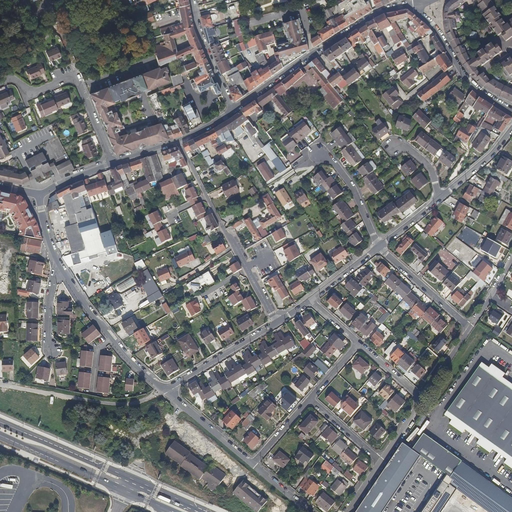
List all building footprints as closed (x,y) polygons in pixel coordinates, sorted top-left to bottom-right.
[(140,0),(137,2),(138,2),(131,5),(133,9),(141,5),(142,6),(142,7),(146,5),(147,4),(155,0),(176,0),(178,7),(179,7),(189,5),(187,0),(140,0)] [(349,26),(343,15),(342,13),(339,5),(337,1),(336,0),(335,0),(334,1),(333,1),(336,6),(339,14),(340,17),(335,19),(341,30),(349,26)] [(369,2),(368,0),(336,0),(337,1),(339,5),(342,13),(343,15),(349,26),(351,24),(360,19),(361,18),(360,16),(362,15),(363,17),(366,15),(370,13),(367,7),(370,5),(369,2)] [(390,3),(389,0),(374,0),(375,1),(374,1),(375,5),(377,9),(390,3)] [(455,9),(464,3),(467,1),(469,5),(473,3),(471,0),(452,0),(450,2),(446,6),(444,13),(447,14),(453,13),(453,11),(455,9)] [(506,33),(502,35),(506,41),(511,36),(511,19),(510,21),(511,23),(509,25),(508,24),(506,25),(502,19),(501,20),(499,18),(501,16),(499,13),(497,14),(495,11),(497,10),(494,7),(495,6),(493,3),(491,5),(489,2),(491,1),(490,0),(475,0),(477,0),(479,4),(477,6),(484,15),(483,15),(489,24),(491,23),(493,26),(491,27),(498,36),(504,31),(506,33)] [(193,26),(191,19),(189,5),(179,7),(180,15),(181,18),(182,23),(182,24),(172,27),(173,30),(173,32),(193,26)] [(156,15),(155,14),(158,13),(156,9),(154,10),(151,11),(148,12),(145,14),(147,19),(152,16),(153,16),(156,15)] [(416,16),(407,10),(396,12),(398,21),(408,18),(416,16)] [(327,16),(325,12),(317,15),(317,16),(319,20),(323,18),(322,16),(323,15),(326,20),(327,23),(329,26),(318,33),(319,36),(320,36),(323,42),(336,34),(329,21),(327,16)] [(398,21),(396,12),(395,13),(385,14),(394,29),(397,34),(401,32),(394,22),(398,21)] [(394,29),(385,14),(374,20),(378,27),(381,31),(387,28),(391,37),(397,34),(394,29)] [(213,27),(210,15),(201,17),(204,29),(213,27)] [(426,25),(419,19),(416,16),(408,18),(411,21),(409,23),(411,26),(415,31),(422,39),(426,37),(419,29),(426,25)] [(243,35),(242,25),(242,23),(242,18),(235,20),(236,34),(228,38),(219,40),(221,44),(222,44),(238,37),(243,35)] [(341,30),(335,19),(334,20),(333,19),(329,21),(336,34),(341,30)] [(457,28),(455,19),(443,21),(444,25),(445,31),(446,35),(447,35),(453,32),(453,30),(457,28)] [(310,51),(306,38),(304,39),(299,20),(284,25),(272,28),(273,31),(276,41),(276,43),(279,52),(284,68),(295,61),(293,55),(310,51)] [(378,27),(374,20),(371,21),(366,24),(367,25),(369,30),(371,29),(374,33),(378,31),(376,28),(378,27)] [(374,33),(371,29),(369,30),(367,25),(358,31),(364,39),(369,35),(374,45),(374,46),(380,54),(381,57),(384,55),(386,54),(384,52),(384,51),(383,49),(379,43),(377,39),(375,36),(374,33)] [(431,30),(426,25),(419,29),(426,37),(434,33),(431,30)] [(192,52),(201,48),(197,40),(193,26),(173,32),(165,34),(162,35),(164,42),(160,43),(160,45),(154,47),(158,67),(160,66),(163,65),(167,63),(169,62),(170,62),(173,61),(177,59),(178,59),(192,52)] [(39,45),(52,32),(49,30),(37,42),(36,42),(37,43),(39,45)] [(364,39),(358,31),(358,30),(349,35),(350,36),(346,39),(348,41),(352,46),(359,42),(360,43),(360,44),(360,45),(364,44),(366,42),(364,39)] [(276,43),(276,41),(273,31),(261,34),(254,37),(260,54),(263,53),(263,54),(268,53),(268,51),(266,46),(272,45),(272,44),(276,43)] [(405,39),(401,32),(397,34),(399,38),(402,42),(405,39)] [(455,36),(453,32),(447,35),(448,37),(450,41),(450,42),(456,39),(455,36)] [(323,42),(320,36),(319,36),(313,39),(311,40),(315,48),(323,42)] [(386,42),(382,36),(377,39),(379,43),(383,49),(388,46),(386,42)] [(439,42),(435,36),(430,39),(433,45),(439,42)] [(238,37),(222,44),(225,52),(236,47),(235,46),(240,44),(241,44),(238,37)] [(253,47),(250,39),(244,42),(243,43),(246,50),(250,48),(253,47)] [(352,46),(348,41),(346,39),(338,44),(345,53),(353,47),(352,46)] [(408,52),(421,45),(418,41),(410,45),(405,39),(402,42),(408,52)] [(481,66),(490,61),(488,59),(492,56),(493,58),(502,51),(498,45),(495,47),(492,43),(486,47),(487,49),(484,51),(483,49),(477,54),(480,58),(477,60),(475,58),(470,61),(468,57),(466,53),(467,53),(464,48),(462,49),(461,46),(458,39),(456,39),(450,42),(452,45),(454,49),(456,53),(458,57),(463,66),(470,75),(471,74),(477,70),(475,67),(476,66),(477,67),(480,64),(481,66)] [(443,54),(444,54),(446,53),(443,47),(439,42),(433,45),(437,50),(430,55),(433,60),(443,54)] [(360,76),(355,69),(347,74),(343,69),(342,70),(335,60),(342,55),(346,60),(350,66),(352,65),(345,53),(338,44),(324,54),(339,73),(344,80),(349,86),(361,77),(360,76)] [(428,56),(424,49),(421,45),(408,52),(410,55),(412,53),(414,52),(415,54),(417,53),(424,66),(431,62),(428,56)] [(61,57),(57,48),(46,52),(50,62),(61,57)] [(207,62),(201,48),(192,52),(195,61),(184,66),(184,65),(180,67),(182,73),(187,71),(199,66),(207,62)] [(397,66),(408,59),(403,50),(396,54),(395,53),(391,56),(397,66)] [(228,60),(225,52),(214,56),(218,65),(224,62),(227,61),(228,60)] [(284,68),(279,52),(275,53),(276,58),(277,59),(278,62),(276,63),(269,67),(273,76),(284,68)] [(263,54),(263,53),(260,54),(255,56),(260,65),(264,63),(266,61),(266,60),(263,54)] [(372,67),(367,60),(363,54),(360,57),(361,59),(362,59),(360,61),(353,67),(355,69),(360,76),(365,73),(372,67)] [(426,73),(438,65),(447,58),(446,56),(444,54),(443,54),(433,60),(431,62),(424,66),(419,69),(423,75),(426,73)] [(441,68),(450,61),(447,58),(438,65),(441,68)] [(511,59),(511,58),(507,60),(509,62),(506,64),(505,62),(502,64),(510,76),(511,74),(511,59)] [(257,87),(273,76),(269,67),(263,71),(259,74),(258,72),(257,71),(254,73),(252,66),(251,65),(246,59),(244,61),(245,62),(237,67),(239,72),(246,69),(247,68),(250,72),(252,78),(257,87)] [(326,70),(317,59),(312,62),(322,74),(326,70)] [(218,65),(222,75),(226,73),(227,73),(231,71),(227,61),(224,62),(218,65)] [(446,72),(453,66),(450,61),(441,68),(444,73),(445,73),(446,72)] [(213,75),(207,62),(199,66),(201,70),(201,72),(198,73),(199,75),(193,79),(193,80),(195,82),(197,85),(200,82),(205,79),(204,79),(213,75)] [(322,74),(312,62),(308,65),(312,69),(309,71),(323,88),(319,91),(324,97),(331,105),(333,109),(337,106),(339,104),(344,100),(339,94),(335,90),(334,88),(328,81),(322,74)] [(45,73),(41,63),(36,65),(37,66),(27,70),(26,71),(28,75),(29,74),(30,77),(31,79),(41,75),(41,74),(45,73)] [(169,81),(166,73),(167,72),(167,71),(168,71),(167,67),(165,68),(165,67),(159,69),(159,68),(140,75),(146,91),(147,90),(148,92),(154,89),(153,88),(158,86),(159,87),(163,86),(162,84),(169,81)] [(228,78),(239,72),(237,67),(235,68),(231,71),(227,73),(226,73),(228,78)] [(280,97),(305,75),(306,74),(301,67),(300,68),(282,82),(274,88),(280,97)] [(415,84),(412,80),(419,74),(413,68),(400,80),(405,86),(406,85),(409,89),(415,84)] [(332,78),(326,70),(322,74),(328,81),(332,78)] [(480,75),(477,70),(471,74),(475,79),(480,75)] [(244,82),(239,72),(228,78),(233,87),(236,85),(237,86),(244,82),(250,93),(257,87),(252,78),(244,82)] [(440,89),(451,80),(449,78),(450,77),(446,72),(445,73),(444,73),(431,84),(417,95),(419,97),(423,102),(424,102),(425,101),(428,99),(431,96),(440,90),(440,89)] [(181,76),(180,73),(172,77),(174,87),(179,85),(180,85),(184,83),(183,83),(181,76)] [(342,81),(344,80),(339,73),(332,78),(328,81),(334,88),(342,81)] [(511,89),(494,81),(493,80),(490,82),(484,73),(480,75),(475,79),(475,80),(483,87),(484,86),(486,88),(493,93),(500,96),(511,102),(511,89)] [(146,91),(140,75),(134,77),(140,93),(141,92),(146,91)] [(205,88),(211,85),(215,94),(220,91),(216,82),(213,76),(213,75),(204,79),(205,79),(200,82),(197,85),(195,82),(191,84),(193,89),(197,87),(199,92),(205,89),(205,88)] [(122,131),(122,130),(125,129),(123,126),(120,127),(120,126),(121,125),(115,112),(114,113),(114,112),(116,111),(115,107),(112,108),(140,96),(139,93),(140,93),(134,77),(90,95),(94,106),(104,129),(115,154),(131,150),(148,145),(160,142),(153,125),(151,126),(150,123),(122,131)] [(241,92),(238,89),(237,86),(236,85),(233,87),(229,89),(231,93),(235,102),(244,97),(241,92)] [(399,100),(396,97),(397,96),(399,94),(393,87),(383,96),(391,106),(394,110),(403,103),(400,99),(399,100)] [(280,97),(274,88),(263,96),(262,96),(257,100),(256,100),(255,101),(261,109),(273,100),(285,115),(286,117),(292,112),(280,97)] [(459,105),(465,96),(455,89),(448,97),(459,105)] [(14,99),(10,91),(0,95),(0,105),(10,101),(14,99)] [(493,106),(484,100),(480,98),(473,91),(470,94),(465,102),(480,112),(480,111),(484,113),(488,115),(493,106)] [(60,106),(70,102),(66,92),(56,96),(52,98),(55,104),(57,109),(61,107),(60,106)] [(51,112),(57,109),(55,104),(53,100),(48,102),(46,103),(45,102),(36,106),(41,116),(51,112)] [(261,109),(255,101),(241,111),(242,111),(242,112),(246,118),(252,115),(256,112),(257,115),(262,111),(261,109)] [(420,111),(427,104),(424,102),(423,102),(419,105),(417,108),(420,111)] [(192,111),(191,109),(188,103),(182,106),(189,120),(195,117),(192,111)] [(511,118),(506,115),(493,106),(488,115),(498,121),(500,122),(495,129),(502,133),(511,118)] [(240,126),(246,122),(247,126),(251,130),(249,132),(253,137),(255,135),(257,134),(259,132),(255,127),(254,128),(248,120),(246,118),(242,112),(242,111),(231,120),(225,123),(219,126),(226,140),(227,143),(235,141),(229,130),(232,128),(234,131),(238,137),(243,133),(241,130),(242,129),(240,126)] [(461,121),(464,115),(459,111),(455,117),(461,121)] [(26,128),(20,114),(11,118),(17,132),(26,128)] [(163,123),(161,116),(157,118),(160,123),(165,132),(171,131),(173,138),(182,135),(176,124),(170,126),(168,127),(166,124),(166,122),(163,123)] [(187,127),(183,120),(182,120),(180,116),(173,120),(176,124),(182,135),(188,131),(187,128),(187,127)] [(87,131),(82,120),(81,120),(79,117),(72,120),(78,135),(87,131)] [(408,131),(412,121),(400,117),(397,126),(402,128),(402,129),(408,131)] [(379,140),(389,132),(382,123),(379,119),(375,122),(378,126),(372,131),(379,140)] [(307,134),(311,131),(305,122),(297,129),(304,138),(308,135),(307,134)] [(441,130),(440,129),(431,122),(429,125),(439,133),(441,130)] [(493,127),(483,122),(480,126),(491,132),(493,128),(493,127)] [(165,132),(160,123),(158,124),(164,140),(173,138),(171,131),(165,132)] [(468,142),(476,127),(470,123),(467,129),(462,127),(457,136),(462,139),(468,142)] [(164,140),(158,124),(153,125),(160,142),(164,140)] [(226,140),(219,126),(214,129),(219,137),(222,142),(226,140)] [(487,137),(491,132),(480,126),(472,141),(470,144),(472,146),(481,152),(491,139),(487,137)] [(337,142),(346,135),(340,127),(332,134),(335,138),(334,138),(337,142)] [(219,155),(225,152),(228,150),(226,148),(225,145),(223,146),(222,142),(219,137),(214,129),(210,131),(206,133),(210,140),(211,142),(219,155)] [(304,138),(297,129),(289,135),(290,137),(291,138),(296,143),(300,140),(301,141),(304,138)] [(350,144),(356,140),(350,132),(346,135),(337,142),(339,146),(340,145),(344,149),(350,144)] [(441,148),(422,132),(415,141),(435,156),(441,148)] [(211,142),(210,140),(206,133),(194,140),(200,151),(205,149),(203,145),(211,142)] [(257,142),(261,147),(262,148),(264,147),(259,139),(257,134),(255,135),(256,141),(257,142)] [(7,147),(4,139),(2,140),(0,135),(0,157),(0,158),(9,154),(6,147),(7,147)] [(459,144),(462,139),(457,136),(454,140),(459,144)] [(293,149),(297,145),(296,143),(291,138),(290,137),(283,143),(290,152),(294,150),(293,149)] [(97,154),(90,138),(81,142),(83,145),(82,146),(87,159),(97,154)] [(200,151),(194,140),(189,142),(196,156),(201,153),(200,151)] [(196,156),(189,142),(183,145),(190,159),(196,156)] [(261,147),(257,142),(255,144),(262,154),(264,152),(262,148),(261,147)] [(347,160),(359,150),(353,143),(351,145),(350,144),(344,149),(342,151),(345,155),(344,156),(347,160)] [(177,162),(175,158),(182,155),(179,148),(162,153),(165,162),(171,160),(169,161),(169,174),(175,174),(177,162)] [(210,155),(207,148),(205,149),(200,151),(201,153),(202,153),(204,159),(209,156),(210,155)] [(363,160),(362,160),(365,158),(359,150),(347,160),(349,164),(351,163),(354,167),(363,160)] [(449,168),(456,159),(446,151),(439,160),(449,168)] [(48,165),(42,152),(25,161),(31,173),(34,178),(40,175),(41,178),(46,175),(45,173),(51,170),(48,165)] [(162,172),(156,155),(149,157),(157,181),(158,184),(158,185),(164,182),(161,172),(162,172)] [(188,166),(184,158),(182,155),(175,158),(177,162),(180,161),(183,168),(188,166)] [(216,163),(213,159),(212,160),(211,160),(209,156),(204,159),(209,168),(214,165),(216,163)] [(156,181),(149,157),(148,157),(141,159),(141,160),(129,164),(132,171),(133,171),(136,170),(143,168),(147,180),(138,184),(134,186),(138,194),(141,193),(152,188),(149,183),(156,181)] [(507,175),(511,165),(511,161),(503,157),(496,169),(507,175)] [(68,171),(74,168),(69,159),(55,167),(56,167),(59,174),(67,170),(68,171)] [(218,173),(224,169),(225,171),(228,175),(231,173),(221,160),(218,162),(216,163),(214,165),(218,173)] [(372,172),(373,171),(376,168),(371,161),(368,164),(367,163),(358,170),(360,174),(362,173),(365,178),(372,172)] [(408,176),(417,169),(410,161),(401,168),(408,176)] [(132,171),(129,164),(122,166),(116,168),(122,181),(127,179),(125,174),(132,172),(132,171)] [(288,171),(283,164),(282,165),(277,169),(283,177),(289,173),(288,171)] [(114,191),(124,187),(122,181),(116,168),(111,170),(116,183),(111,185),(114,191)] [(20,175),(13,173),(13,171),(10,171),(10,173),(6,172),(6,170),(3,169),(3,171),(0,170),(0,179),(22,184),(29,180),(27,175),(25,172),(20,175)] [(322,184),(328,179),(329,178),(326,174),(325,175),(322,171),(313,178),(319,186),(322,184)] [(294,178),(290,172),(289,173),(283,177),(287,183),(294,178)] [(378,180),(372,172),(365,178),(363,179),(366,183),(365,184),(368,188),(378,180)] [(102,173),(98,175),(100,182),(97,183),(100,194),(109,191),(107,187),(102,173)] [(188,185),(182,174),(174,178),(172,179),(177,190),(184,187),(188,185)] [(428,182),(421,174),(415,179),(411,181),(419,190),(428,182)] [(328,192),(336,185),(333,181),(334,180),(331,176),(329,178),(328,179),(322,184),(328,192)] [(494,192),(499,183),(491,178),(483,192),(490,195),(492,196),(496,199),(499,194),(494,192)] [(88,179),(83,180),(89,197),(98,194),(94,184),(91,186),(88,179)] [(129,185),(127,179),(122,181),(124,187),(126,190),(130,188),(129,185)] [(177,190),(172,179),(164,182),(158,185),(164,201),(179,195),(177,190)] [(83,180),(75,184),(80,201),(83,213),(77,214),(80,223),(79,224),(86,250),(104,245),(106,249),(118,252),(111,230),(101,234),(89,197),(83,180)] [(384,188),(378,180),(368,188),(371,191),(372,191),(375,195),(384,188)] [(229,198),(240,192),(234,181),(230,183),(223,186),(229,198)] [(138,194),(134,186),(138,184),(137,182),(129,185),(130,188),(126,190),(130,200),(131,201),(139,198),(142,196),(141,193),(138,194)] [(80,201),(75,184),(70,186),(74,203),(80,201)] [(188,185),(184,187),(188,196),(185,197),(188,202),(198,197),(193,187),(192,188),(190,184),(188,185)] [(334,200),(343,193),(344,192),(341,188),(340,189),(336,185),(328,192),(334,200)] [(476,197),(478,192),(482,194),(479,200),(485,204),(486,202),(490,195),(483,192),(470,185),(463,198),(468,200),(467,200),(470,202),(472,199),(471,199),(473,197),(475,198),(476,197)] [(74,203),(70,186),(56,193),(57,194),(59,199),(64,197),(69,216),(77,214),(76,212),(74,203)] [(259,193),(255,187),(248,191),(252,196),(253,197),(259,193)] [(284,188),(276,193),(284,207),(292,202),(284,188)] [(308,199),(302,190),(294,195),(300,205),(308,199)] [(19,198),(15,198),(15,195),(0,191),(0,212),(9,215),(12,218),(18,230),(17,235),(39,239),(40,232),(36,224),(38,224),(28,205),(26,206),(24,203),(22,204),(18,201),(19,198)] [(417,201),(410,192),(403,198),(410,208),(414,205),(413,204),(417,201)] [(55,200),(59,199),(57,194),(51,199),(49,206),(48,210),(57,207),(55,200)] [(282,218),(268,194),(262,198),(268,207),(267,207),(272,215),(259,222),(263,229),(282,218)] [(499,205),(501,201),(496,199),(492,196),(490,201),(496,204),(499,205)] [(410,208),(403,198),(395,204),(401,212),(401,213),(405,210),(406,211),(410,208)] [(147,208),(143,199),(142,199),(141,199),(140,200),(142,206),(139,207),(134,209),(136,213),(147,208)] [(339,215),(349,207),(346,203),(345,204),(342,200),(334,206),(333,207),(339,215)] [(83,213),(80,201),(74,203),(76,212),(77,214),(83,213)] [(401,212),(395,204),(393,202),(385,208),(392,217),(396,214),(397,215),(401,212)] [(204,218),(206,217),(204,213),(206,212),(201,203),(192,207),(199,221),(204,218)] [(465,216),(469,209),(463,205),(461,208),(458,206),(456,211),(465,216)] [(354,216),(351,212),(351,211),(349,207),(339,215),(345,223),(341,226),(350,219),(354,216)] [(392,217),(385,208),(377,214),(384,223),(388,220),(389,221),(393,218),(392,217)] [(476,219),(479,213),(474,210),(471,216),(476,219)] [(149,215),(155,229),(162,226),(160,222),(162,221),(157,211),(149,215)] [(465,216),(456,211),(454,214),(457,216),(455,219),(462,223),(465,216)] [(511,230),(511,212),(510,211),(503,225),(511,230)] [(80,223),(77,214),(69,216),(71,226),(73,225),(79,224),(80,223)] [(219,227),(212,214),(206,217),(204,218),(205,218),(209,226),(207,227),(208,231),(211,229),(212,231),(219,227)] [(432,237),(444,223),(436,217),(428,227),(425,231),(426,232),(432,237)] [(257,228),(250,218),(245,221),(257,242),(258,242),(263,239),(257,228)] [(354,228),(357,226),(353,222),(352,223),(350,219),(341,226),(347,234),(354,228)] [(86,250),(79,224),(73,225),(71,226),(65,227),(73,254),(86,250)] [(162,226),(155,229),(162,243),(171,239),(166,229),(164,230),(162,226)] [(267,233),(265,230),(264,231),(261,227),(261,226),(257,228),(263,239),(274,233),(272,230),(267,233)] [(361,237),(354,228),(347,234),(350,237),(348,239),(354,247),(362,241),(360,238),(361,237)] [(277,242),(286,238),(282,229),(273,234),(277,242)] [(509,241),(511,235),(511,234),(502,229),(497,239),(507,245),(509,242),(509,241)] [(211,241),(208,235),(201,239),(203,243),(206,241),(207,244),(211,241)] [(402,255),(414,241),(408,236),(403,242),(396,250),(402,255)] [(41,254),(43,241),(41,241),(23,237),(21,251),(26,251),(41,254)] [(226,249),(221,240),(212,245),(217,255),(226,249)] [(290,262),(300,255),(293,241),(283,247),(285,250),(284,251),(286,255),(285,255),(287,259),(288,258),(290,262)] [(487,241),(482,254),(497,260),(502,248),(487,241)] [(118,252),(106,249),(104,245),(86,250),(73,254),(71,255),(74,265),(82,263),(81,260),(89,257),(99,255),(106,252),(107,256),(118,253),(118,252)] [(423,251),(416,245),(411,250),(419,257),(418,259),(422,262),(428,255),(423,251)] [(336,263),(349,255),(345,248),(343,246),(330,254),(336,263)] [(195,259),(191,250),(175,258),(179,267),(195,259)] [(328,263),(321,254),(311,261),(318,271),(328,263)] [(42,275),(44,264),(31,261),(28,272),(42,275)] [(449,272),(436,261),(428,269),(441,281),(449,272)] [(480,279),(484,282),(486,279),(486,278),(493,269),(483,261),(476,269),(476,270),(474,273),(475,275),(480,279)] [(230,267),(234,273),(242,269),(238,262),(230,267)] [(390,270),(382,264),(380,262),(378,264),(376,263),(374,265),(378,268),(376,271),(384,277),(390,270)] [(136,276),(148,269),(146,266),(134,273),(136,276)] [(171,277),(167,268),(157,273),(161,282),(166,280),(171,277)] [(306,269),(305,268),(295,275),(299,280),(300,283),(304,280),(310,276),(311,276),(306,269)] [(375,275),(373,274),(367,268),(363,273),(362,272),(356,280),(364,287),(375,275)] [(469,281),(475,275),(474,273),(471,271),(465,277),(469,281)] [(201,285),(205,282),(206,284),(207,286),(215,282),(209,272),(189,283),(193,289),(195,292),(201,288),(203,288),(202,286),(201,285)] [(395,290),(402,283),(392,274),(385,282),(395,291),(395,290)] [(278,276),(277,275),(269,280),(273,287),(276,291),(277,290),(283,299),(289,296),(280,279),(278,276)] [(453,291),(460,283),(451,275),(444,283),(453,291)] [(116,284),(120,291),(135,284),(132,277),(116,284)] [(358,286),(359,285),(352,279),(345,287),(352,292),(350,294),(355,298),(362,289),(358,286)] [(481,288),(485,283),(484,282),(480,279),(476,284),(479,286),(481,288)] [(160,291),(153,280),(142,286),(152,303),(154,302),(163,297),(162,295),(160,291)] [(294,295),(304,289),(300,283),(299,280),(289,287),(294,295)] [(40,288),(41,283),(29,281),(27,291),(37,293),(38,288),(40,288)] [(256,306),(248,292),(242,296),(238,291),(240,289),(236,284),(235,282),(230,285),(231,287),(235,293),(228,298),(234,306),(242,301),(247,311),(250,309),(256,306)] [(404,299),(410,292),(411,291),(402,283),(395,290),(404,299)] [(462,308),(471,297),(470,296),(473,292),(471,290),(467,294),(464,297),(458,304),(458,305),(462,308)] [(458,304),(464,297),(460,293),(457,291),(451,298),(458,304)] [(413,308),(419,301),(410,292),(404,299),(403,300),(413,308)] [(123,305),(116,294),(108,299),(115,310),(123,305)] [(343,303),(334,295),(333,296),(328,302),(334,307),(337,309),(343,303)] [(166,303),(163,297),(154,302),(155,303),(157,302),(157,303),(158,302),(159,304),(161,302),(162,305),(166,303)] [(381,306),(372,298),(370,300),(379,308),(381,306)] [(199,306),(196,300),(195,301),(194,300),(186,306),(192,316),(201,311),(198,307),(199,306)] [(422,317),(429,309),(419,301),(413,308),(411,310),(421,318),(422,317)] [(72,315),(73,310),(69,309),(69,302),(58,302),(58,315),(59,315),(59,317),(71,317),(71,315),(72,315)] [(38,318),(39,303),(34,303),(34,304),(28,304),(28,318),(38,318)] [(171,311),(166,303),(162,305),(167,314),(172,312),(171,311)] [(356,312),(347,303),(340,311),(349,320),(356,312)] [(431,325),(438,317),(439,316),(430,307),(429,309),(422,317),(431,325)] [(499,313),(495,310),(487,321),(497,328),(503,320),(497,316),(499,313)] [(382,324),(390,314),(387,311),(378,321),(382,324)] [(303,318),(304,319),(301,321),(303,324),(307,329),(316,323),(309,313),(303,318)] [(254,324),(248,314),(237,321),(242,331),(254,324)] [(360,330),(369,320),(362,314),(352,324),(360,330)] [(441,333),(448,325),(438,317),(431,325),(441,333)] [(138,328),(132,318),(122,324),(128,334),(130,337),(139,331),(138,328)] [(294,327),(290,320),(286,324),(290,330),(294,327)] [(307,329),(303,324),(301,321),(300,320),(295,324),(297,327),(299,329),(305,337),(310,334),(307,329)] [(69,334),(70,321),(59,321),(58,334),(69,334)] [(367,336),(376,326),(371,322),(368,326),(365,324),(360,330),(363,334),(367,337),(367,336)] [(37,341),(38,325),(27,324),(27,341),(37,341)] [(385,337),(381,334),(386,327),(382,324),(379,327),(377,330),(378,331),(370,340),(377,346),(378,346),(379,347),(384,342),(382,340),(385,337)] [(89,344),(101,334),(93,325),(81,335),(89,344)] [(223,340),(234,333),(229,325),(218,332),(223,340)] [(420,333),(413,327),(409,331),(416,337),(420,333)] [(156,338),(151,329),(141,334),(146,343),(156,338)] [(215,339),(209,329),(200,335),(206,345),(215,339)] [(416,337),(409,331),(406,334),(411,338),(416,342),(418,339),(416,337)] [(295,346),(290,337),(289,336),(288,334),(284,337),(281,332),(278,334),(287,350),(295,346)] [(278,334),(277,333),(274,335),(276,340),(272,342),(273,345),(278,353),(279,354),(280,357),(288,352),(287,350),(278,334)] [(198,349),(189,334),(178,341),(185,352),(187,351),(189,355),(198,349)] [(341,345),(343,342),(334,335),(329,341),(329,342),(337,349),(339,351),(343,347),(341,345)] [(438,352),(447,342),(441,337),(432,347),(438,352)] [(278,353),(273,345),(269,347),(264,340),(261,343),(262,344),(271,359),(279,354),(278,353)] [(163,353),(156,341),(147,347),(151,354),(150,355),(153,359),(163,353)] [(305,350),(311,344),(308,341),(302,347),(305,350)] [(329,358),(337,349),(329,342),(321,351),(329,358)] [(388,355),(397,345),(393,342),(384,352),(388,355)] [(271,359),(262,344),(258,347),(263,354),(258,357),(262,364),(264,366),(272,361),(271,359)] [(308,357),(317,348),(313,345),(305,354),(308,357)] [(398,363),(405,355),(398,348),(390,358),(397,364),(398,363)] [(39,358),(32,349),(24,356),(32,365),(39,358)] [(198,349),(189,355),(193,353),(188,357),(199,351),(198,349)] [(262,364),(258,357),(257,354),(253,357),(248,350),(245,353),(246,355),(254,369),(262,364)] [(92,368),(94,352),(86,351),(83,351),(82,351),(80,366),(82,367),(85,367),(92,368)] [(300,361),(305,356),(304,354),(302,353),(292,361),(295,364),(299,360),(300,361)] [(410,368),(418,359),(414,356),(413,355),(410,353),(408,356),(406,354),(405,355),(398,363),(407,371),(408,370),(410,368)] [(111,372),(113,357),(111,357),(108,356),(101,355),(99,371),(107,372),(110,372),(111,372)] [(254,369),(246,355),(243,357),(247,364),(242,366),(248,376),(249,378),(257,373),(254,369)] [(370,366),(360,358),(352,366),(362,375),(370,366)] [(425,371),(418,365),(422,360),(419,358),(418,359),(410,368),(412,371),(420,378),(425,371)] [(179,370),(172,359),(162,366),(168,376),(179,370)] [(2,361),(3,371),(9,371),(14,371),(14,360),(2,361)] [(248,376),(242,366),(241,364),(237,367),(232,360),(228,362),(238,378),(239,378),(240,380),(248,376)] [(238,378),(228,362),(225,364),(229,371),(225,374),(226,376),(230,383),(238,378)] [(323,365),(319,362),(318,362),(316,365),(326,374),(329,369),(324,364),(323,365)] [(67,374),(66,363),(56,364),(57,375),(67,374)] [(318,373),(316,372),(318,370),(314,366),(310,363),(303,371),(317,383),(318,382),(320,380),(315,377),(316,377),(315,376),(318,373)] [(475,367),(446,409),(454,415),(448,423),(461,433),(465,428),(468,424),(483,435),(480,438),(476,443),(489,453),(493,447),(496,443),(510,453),(507,457),(503,462),(511,468),(511,391),(511,392),(496,381),(499,377),(502,374),(488,364),(482,372),(475,367)] [(48,380),(51,370),(39,367),(36,378),(48,380)] [(90,389),(92,374),(84,373),(81,372),(79,372),(78,388),(79,388),(82,388),(90,389)] [(222,388),(214,374),(213,372),(209,374),(213,381),(209,384),(210,386),(214,393),(222,388)] [(230,383),(226,376),(222,379),(217,372),(214,374),(222,388),(224,390),(231,385),(230,383)] [(375,386),(382,379),(375,372),(368,380),(375,386)] [(302,392),(310,382),(304,376),(295,386),(302,392)] [(109,394),(111,378),(109,378),(106,378),(98,377),(97,392),(104,393),(107,393),(109,394)] [(511,391),(511,385),(499,377),(496,381),(511,392),(511,391)] [(136,386),(137,382),(134,382),(133,382),(134,379),(127,378),(125,391),(133,392),(134,385),(136,386)] [(214,393),(210,386),(206,389),(201,381),(198,384),(206,398),(208,400),(216,395),(214,393)] [(262,390),(268,386),(264,381),(263,382),(258,386),(262,390)] [(339,397),(347,387),(341,381),(332,391),(339,397)] [(198,384),(197,382),(189,386),(194,396),(195,395),(196,398),(200,396),(203,400),(206,398),(198,384)] [(387,400),(394,392),(390,388),(391,387),(387,384),(379,393),(386,399),(380,406),(381,406),(378,410),(381,412),(389,402),(387,400)] [(257,395),(263,390),(262,390),(258,386),(248,394),(255,400),(258,396),(257,395)] [(297,400),(292,396),(287,392),(284,396),(285,397),(282,400),(285,403),(282,406),(287,411),(297,400)] [(335,408),(341,401),(332,392),(325,399),(335,408)] [(405,402),(396,394),(390,402),(386,407),(390,410),(392,408),(396,412),(405,402)] [(359,406),(349,398),(341,407),(351,415),(359,406)] [(270,413),(277,407),(269,400),(258,412),(267,420),(272,414),(270,413)] [(241,419),(232,411),(223,421),(222,422),(225,425),(226,423),(233,429),(241,419)] [(364,430),(372,421),(362,411),(354,421),(364,430)] [(250,414),(246,419),(252,424),(254,422),(253,421),(255,418),(253,417),(250,414)] [(307,434),(318,422),(311,415),(300,427),(307,434)] [(419,426),(426,417),(422,415),(416,424),(419,426)] [(247,430),(252,424),(246,419),(241,425),(247,430)] [(323,433),(328,427),(325,424),(320,430),(323,433)] [(377,441),(386,431),(378,424),(369,433),(377,441)] [(483,435),(468,424),(465,428),(480,438),(483,435)] [(338,435),(333,431),(334,430),(329,426),(322,435),(331,443),(338,435)] [(260,440),(252,432),(244,441),(253,449),(260,440)] [(462,460),(424,433),(412,450),(420,456),(447,475),(450,478),(462,460)] [(348,447),(340,440),(336,444),(335,443),(331,447),(341,455),(343,452),(347,448),(348,447)] [(206,465),(190,454),(191,452),(175,441),(166,454),(181,465),(181,466),(200,480),(201,478),(208,483),(207,485),(215,491),(226,475),(211,464),(211,465),(209,467),(206,465)] [(382,511),(420,456),(403,443),(394,456),(384,471),(372,489),(359,508),(356,511),(382,511)] [(510,453),(496,443),(493,447),(507,457),(510,453)] [(301,449),(295,458),(303,464),(306,461),(309,463),(314,456),(306,450),(302,447),(301,449)] [(358,457),(347,448),(343,452),(340,456),(350,466),(358,457)] [(290,460),(280,451),(273,460),(283,468),(290,460)] [(511,511),(511,497),(462,460),(450,478),(453,479),(449,484),(456,489),(489,511),(511,511)] [(328,462),(326,461),(321,467),(324,470),(326,467),(331,471),(334,467),(332,465),(328,462)] [(362,476),(368,467),(359,461),(353,470),(362,476)] [(340,472),(336,469),(334,467),(331,471),(331,472),(336,477),(340,472)] [(306,477),(311,470),(308,468),(307,468),(302,475),(305,478),(306,477)] [(353,476),(347,471),(344,475),(350,480),(353,476)] [(443,481),(449,484),(453,479),(450,478),(447,475),(443,481)] [(313,497),(321,486),(319,485),(318,484),(318,486),(306,477),(305,478),(299,486),(311,496),(311,495),(313,497)] [(339,496),(347,487),(341,482),(338,479),(331,488),(336,492),(339,495),(339,496)] [(258,511),(268,501),(243,481),(233,493),(256,511),(258,511)] [(441,511),(456,489),(449,484),(443,481),(422,511),(441,511)] [(335,502),(323,492),(317,500),(329,510),(335,502)] [(327,511),(329,510),(317,500),(315,502),(326,511),(327,511)]
